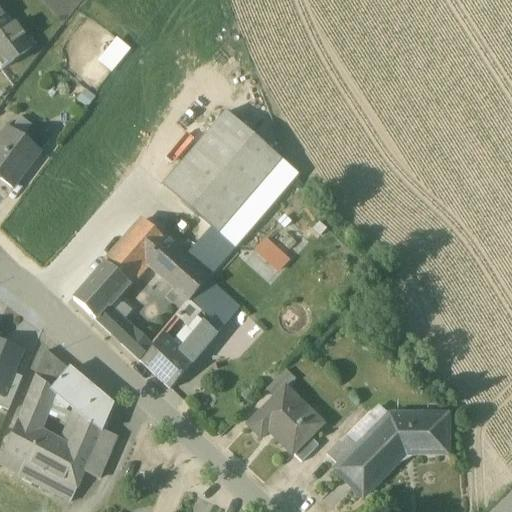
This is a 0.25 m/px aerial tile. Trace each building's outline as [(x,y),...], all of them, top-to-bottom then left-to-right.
[(0,51),(10,65),(33,48),(15,23),(10,27),(0,13),(0,51)] [(111,73),(130,49),(115,37),(96,61),(111,73)] [(225,115),(162,188),(210,230),(234,250),(297,177),(225,115)] [(40,153),(7,130),(0,139),(0,180),(12,190),(40,153)] [(143,222),(105,265),(127,284),(145,264),(144,264),(165,242),(143,222)] [(184,260),(190,265),(208,281),(234,250),(210,230),(184,260)] [(165,242),(144,264),(145,264),(161,278),(180,256),(165,242)] [(281,272),(291,257),(269,242),(258,257),(281,272)] [(180,256),(161,278),(171,287),(172,286),(190,265),(184,260),(180,256)] [(259,256),(252,264),(268,281),(276,274),(259,256)] [(105,265),(73,301),(110,336),(122,322),(106,308),(127,284),(105,265)] [(190,265),(172,286),(190,302),(208,281),(190,265)] [(208,281),(190,302),(222,330),(240,310),(208,281)] [(185,311),(178,319),(191,329),(197,321),(185,311)] [(197,321),(191,329),(196,334),(203,326),(197,321)] [(122,322),(110,336),(122,346),(134,332),(122,322)] [(196,334),(180,354),(192,365),(215,337),(213,336),(210,332),(206,329),(203,326),(196,334)] [(153,346),(136,330),(134,332),(122,346),(139,362),(153,346)] [(180,354),(162,338),(141,364),(170,391),(192,365),(180,354)] [(19,352),(0,344),(0,396),(2,397),(10,375),(19,352)] [(68,371),(46,352),(35,377),(51,391),(68,371)] [(51,391),(51,392),(54,395),(52,400),(66,412),(69,408),(75,413),(81,418),(100,434),(101,432),(112,408),(68,371),(51,391)] [(285,372),(266,391),(274,400),(285,389),(286,390),(295,382),(285,372)] [(0,396),(0,408),(8,412),(22,379),(10,375),(2,397),(0,396)] [(51,391),(35,377),(0,463),(0,465),(19,475),(24,463),(39,434),(52,400),(54,395),(51,392),(51,391)] [(274,400),(247,427),(260,440),(268,433),(291,457),(293,455),(310,439),(319,429),(295,406),(298,403),(286,390),(285,389),(274,400)] [(52,400),(39,434),(68,449),(70,444),(66,443),(70,428),(75,413),(69,408),(66,412),(52,400)] [(75,413),(70,428),(76,430),(81,418),(75,413)] [(100,434),(81,418),(70,444),(68,449),(66,454),(87,464),(100,434)] [(339,468),(335,472),(355,492),(376,472),(382,478),(397,463),(412,456),(446,456),(446,418),(389,418),(357,450),(339,468)] [(70,428),(66,443),(70,444),(76,430),(70,428)] [(118,439),(101,432),(100,434),(87,464),(84,472),(100,480),(118,439)] [(39,434),(24,463),(19,475),(18,477),(53,494),(53,495),(70,503),(84,472),(87,464),(66,454),(68,449),(39,434)] [(357,450),(344,438),(326,456),(339,468),(357,450)] [(310,439),(293,455),(301,464),(318,447),(310,439)]
